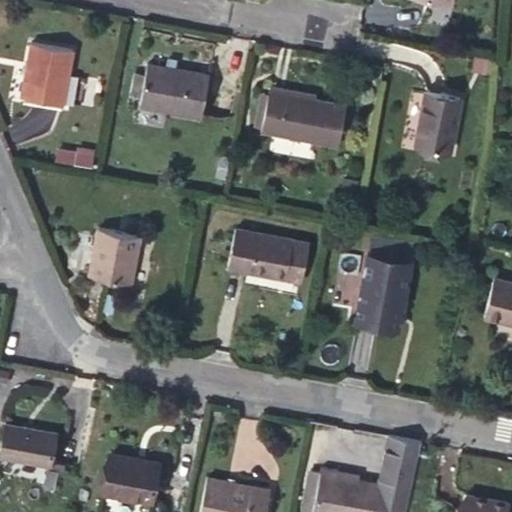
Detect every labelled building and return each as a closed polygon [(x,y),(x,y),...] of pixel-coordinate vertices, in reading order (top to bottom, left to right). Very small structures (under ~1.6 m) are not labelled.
[(31,40),(21,95),(63,103),(73,48),(31,40)] [(141,92),(140,103),(201,114),(209,73),(147,62),(147,64),(141,92)] [(141,92),(147,64),(140,63),(138,72),(135,71),(132,90),(141,92)] [(270,84),(269,89),(315,99),(316,94),(270,84)] [(338,145),(346,104),(315,99),(269,89),(268,94),(262,125),(261,129),(338,145)] [(460,97),(426,90),(416,142),(450,148),(460,97)] [(262,125),(268,94),(262,93),(256,124),(262,125)] [(58,149),(56,158),(91,165),(93,155),(58,149)] [(230,155),(222,153),(218,173),(225,175),(230,155)] [(355,194),(358,180),(344,177),(341,192),(355,194)] [(140,233),(98,225),(88,273),(131,281),(140,233)] [(286,277),(295,238),(235,226),(227,266),(286,277)] [(301,280),(309,241),(295,238),(286,277),(301,280)] [(414,262),(364,255),(352,325),(400,335),(414,262)] [(511,280),(494,276),(484,313),(511,320),(511,280)] [(58,430),(5,420),(0,445),(0,454),(51,464),(58,430)] [(382,482),(376,511),(404,511),(422,439),(390,433),(378,481),(382,482)] [(151,499),(159,461),(110,451),(103,490),(151,499)] [(321,465),(320,469),(313,511),(312,511),(376,511),(382,482),(337,473),(338,468),(321,465)] [(313,511),(320,469),(310,468),(303,509),(313,511)] [(265,511),(270,488),(207,476),(199,511),(265,511)] [(509,501),(467,492),(462,511),(511,511),(507,511),(509,501)]
